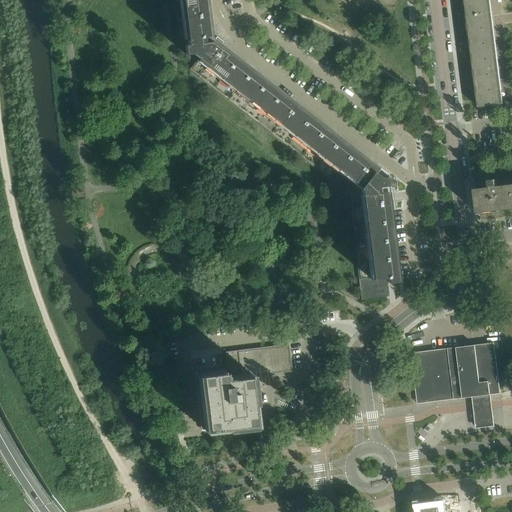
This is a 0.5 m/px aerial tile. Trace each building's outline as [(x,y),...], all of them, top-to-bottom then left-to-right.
[(399,280),(388,200),(388,192),(386,176),(385,176),(385,174),(221,45),(219,47),(217,46),(218,46),(218,45),(218,44),(217,44),(217,43),(216,43),(215,43),(215,44),(214,44),(213,43),(213,42),(212,41),(212,42),(209,42),(207,22),(210,22),(206,0),(179,0),(184,40),(187,39),(188,45),(185,45),(186,54),(192,54),(198,58),(189,70),(348,195),(361,300),(387,297),(389,296),(387,282),(399,280)] [(465,0),(479,107),(501,104),(488,0),(465,0)] [(475,192),(478,212),(485,211),(485,212),(486,212),(486,211),(493,210),(493,211),(494,211),(494,210),(511,208),(511,187),(506,188),(505,178),(489,180),(489,182),(486,183),(482,188),(482,191),(475,192)] [(472,397),(491,394),(500,393),(494,343),(466,346),(465,343),(458,344),(458,347),(457,347),(411,353),(417,403),(463,398),(472,397)] [(222,371),(200,373),(207,429),(227,427),(256,423),(253,403),(252,389),(256,388),(253,370),(281,367),(281,372),(292,371),(289,347),(288,344),(225,352),(228,372),(222,373),(222,371)] [(491,394),(472,397),(476,428),(495,425),(491,394)]
